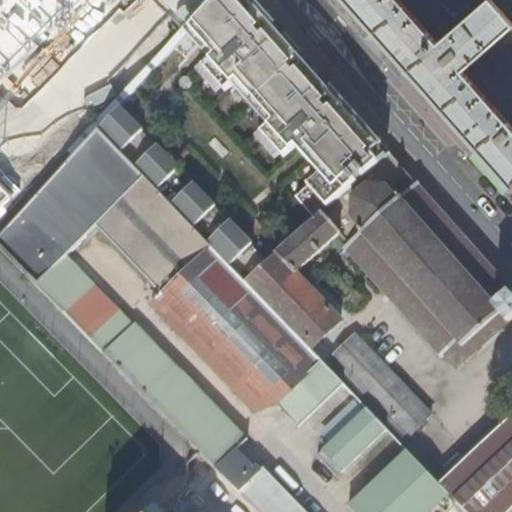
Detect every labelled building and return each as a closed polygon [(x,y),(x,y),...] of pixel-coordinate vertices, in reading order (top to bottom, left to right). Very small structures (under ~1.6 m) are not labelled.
[(350,0),(511,183),(511,124),(464,70),(511,27),(511,22),(491,0),(488,0),(440,43),(402,0),(350,0)] [(316,218),(392,153),(385,144),(381,147),(257,7),(256,7),(254,5),(229,27),(231,29),(210,48),(217,55),(205,66),(227,91),(239,81),(276,122),(264,132),(286,157),(298,147),(305,154),(308,151),(328,134),(332,139),(312,156),(326,171),(298,196),(316,218)] [(268,260),(120,107),(100,129),(145,176),(178,211),(200,234),(245,280),(268,260)] [(145,176),(100,129),(0,238),(0,247),(259,511),(308,511),(266,468),(260,474),(237,451),(249,439),(139,325),(137,327),(71,258),(98,229),(97,227),(105,218),(145,176)] [(308,151),(312,156),(332,139),(328,134),(308,151)] [(401,199),(419,183),(392,153),(316,218),(268,260),(245,280),(312,351),(343,322),(297,273),(340,233),(350,245),(366,231),(353,215),(354,198),(369,185),(387,186),(401,199)] [(148,240),(178,211),(145,176),(105,218),(137,251),(148,240)] [(511,287),(457,225),(419,183),(401,199),(387,186),(369,185),(354,198),(353,215),(366,231),(350,245),(347,247),(442,355),(441,356),(443,358),(448,354),(459,368),(511,320),(511,287)] [(168,264),(200,234),(178,211),(148,240),(166,259),(165,260),(168,264)] [(129,259),(137,251),(105,218),(97,227),(98,229),(128,260),(129,259)] [(166,259),(148,240),(137,251),(129,259),(166,295),(155,306),(258,413),(276,407),(297,428),(344,384),(328,367),(312,351),(245,280),(200,234),(168,264),(165,260),(166,259)] [(337,358),(414,438),(435,417),(359,337),(337,358)] [(405,447),(414,438),(337,358),(328,367),(344,384),(405,447)] [(324,453),(342,471),(384,428),(365,409),(324,453)] [(511,511),(511,419),(442,485),(467,511),(511,511)] [(430,511),(446,496),(406,453),(349,509),(351,511),(430,511)]
